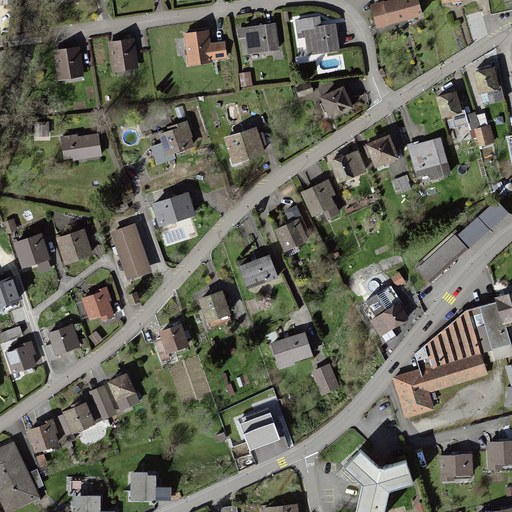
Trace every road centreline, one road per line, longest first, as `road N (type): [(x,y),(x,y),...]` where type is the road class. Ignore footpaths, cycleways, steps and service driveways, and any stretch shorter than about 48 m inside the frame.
road 1 (residential): [(307,450),(341,426),(452,289),(511,232)]
road 2 (residential): [(169,287),(272,182),(387,105)]
road 3 (residential): [(45,39),(297,0)]
road 4 (residential): [(56,383),(33,317),(101,264),(128,330)]
road 5 (residential): [(387,105),(511,29)]
road 6 (residential): [(176,511),(307,450)]
road 7 (residential): [(321,0),(359,21),(370,77),(387,105)]
road 8 (residential): [(131,173),(169,287)]
